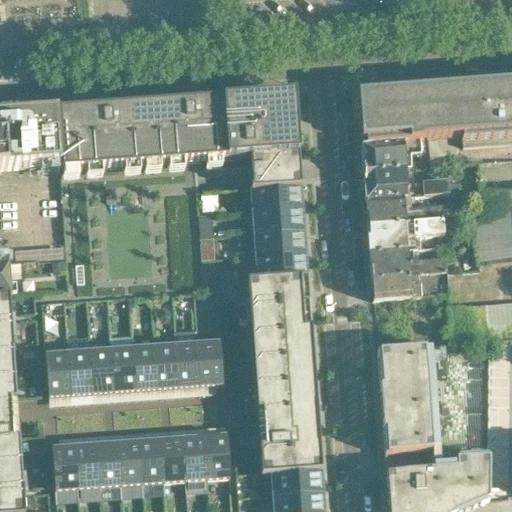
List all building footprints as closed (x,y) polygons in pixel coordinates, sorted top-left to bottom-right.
[(511,79),(371,90),(371,92),(372,95),(357,97),(360,143),(365,143),(365,149),(419,145),(419,144),(422,144),(422,142),(462,139),(462,142),(461,142),(461,143),(511,139),(511,79)] [(299,175),(298,158),(293,99),(219,104),(224,164),(249,162),(250,179),(251,192),(300,188),(299,175)] [(224,164),(219,104),(137,110),(142,170),(224,164)] [(142,170),(137,110),(55,116),(59,169),(61,169),(62,175),(142,170)] [(0,173),(59,169),(55,116),(0,120),(0,173)] [(411,171),(410,159),(420,158),(419,145),(365,149),(361,149),(362,169),(363,176),(405,173),(404,172),(411,171)] [(479,197),(478,186),(447,189),(447,185),(412,188),(411,175),(405,176),(405,173),(363,176),(363,186),(365,204),(415,200),(415,201),(471,198),(479,197)] [(300,188),(251,192),(250,192),(253,236),(303,232),(300,188)] [(511,266),(511,194),(479,197),(471,198),(477,270),(511,266)] [(455,222),(454,210),(441,211),(415,213),(415,201),(415,200),(365,204),(365,205),(364,206),(366,229),(455,222)] [(419,253),(419,241),(443,239),(443,241),(456,240),(455,222),(366,229),(368,258),(418,254),(418,253),(419,253)] [(305,255),(303,232),(253,236),(255,259),(305,255)] [(446,278),(445,263),(418,266),(418,254),(368,258),(370,283),(446,278)] [(306,277),(305,255),(255,259),(256,281),(306,277)] [(8,265),(0,265),(0,299),(8,299),(10,299),(8,265)] [(83,268),(75,269),(76,289),(84,288),(83,268)] [(308,299),(306,277),(256,281),(256,283),(246,284),(248,304),(308,299)] [(448,299),(447,282),(446,278),(370,283),(372,304),(412,301),(412,302),(448,299)] [(0,511),(23,511),(18,441),(18,436),(17,426),(16,402),(8,299),(0,299),(0,511)] [(308,299),(248,304),(249,326),(251,348),(253,370),(255,392),(256,413),(256,414),(256,417),(258,437),(259,452),(260,479),(270,478),(320,474),(317,433),(316,413),(316,410),(314,388),(313,366),(311,343),(309,321),(308,299)] [(447,312),(447,316),(448,333),(450,347),(488,345),(488,347),(511,344),(511,307),(448,312),(447,312)] [(196,335),(175,337),(179,392),(200,391),(197,347),(196,335)] [(175,336),(153,337),(157,394),(179,392),(175,337),(175,336)] [(153,337),(131,339),(135,395),(157,394),(153,337)] [(131,339),(109,341),(110,353),(113,397),(135,395),(131,339)] [(222,389),(219,346),(197,347),(200,391),(222,389)] [(488,462),(489,347),(424,352),(412,353),(420,456),(384,459),(385,477),(387,511),(471,511),(488,505),(488,462)] [(432,455),(424,353),(424,352),(376,355),(384,459),(432,455)] [(113,397),(110,353),(88,355),(91,399),(113,397)] [(91,399),(88,355),(66,357),(70,400),(91,399)] [(70,400),(66,357),(45,358),(48,402),(70,400)] [(225,439),(204,441),(207,484),(229,482),(227,454),(226,439),(225,439)] [(204,441),(182,442),(185,485),(186,499),(208,497),(207,484),(204,441)] [(182,442),(160,444),(163,487),(185,485),(182,442)] [(160,444),(138,445),(142,489),(143,502),(164,500),(163,487),(160,444)] [(138,445),(117,447),(120,490),(121,503),(143,502),(142,489),(138,445)] [(117,447),(95,449),(98,492),(99,505),(121,503),(120,490),(117,447)] [(95,449),(73,450),(76,493),(77,507),(99,505),(98,492),(95,449)] [(59,451),(51,452),(52,465),(54,495),(55,508),(77,507),(76,493),(73,450),(59,451)] [(322,497),(320,474),(270,478),(272,501),(322,497)] [(323,511),(322,497),(272,501),(272,511),(323,511)]
